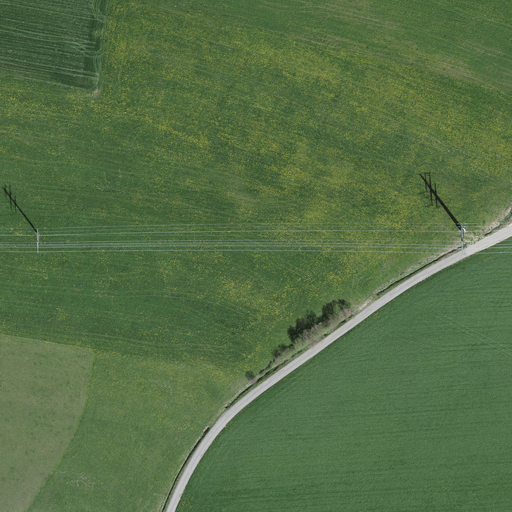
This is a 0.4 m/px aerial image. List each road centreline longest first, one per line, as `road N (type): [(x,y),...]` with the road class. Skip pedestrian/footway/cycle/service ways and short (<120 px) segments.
road 1 (unclassified): [(170,511),(199,452),(252,393),(421,275),(511,229)]
road 2 (trunk): [(259,0),(511,132)]
